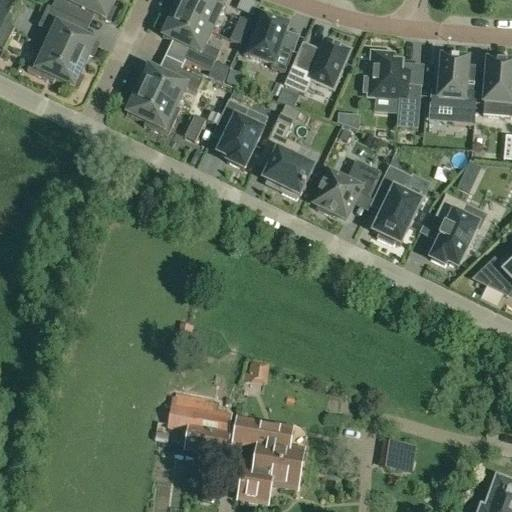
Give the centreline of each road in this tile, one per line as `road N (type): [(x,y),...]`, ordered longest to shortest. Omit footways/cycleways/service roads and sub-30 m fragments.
road 1 (residential): [(85,126),(511,334)]
road 2 (residential): [(147,0),(85,126)]
road 3 (residential): [(404,33),(281,0)]
